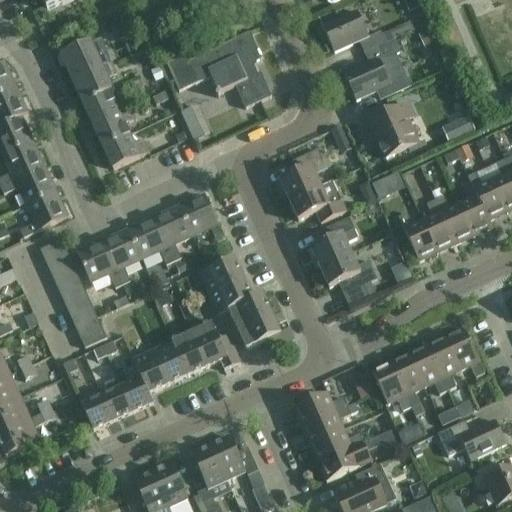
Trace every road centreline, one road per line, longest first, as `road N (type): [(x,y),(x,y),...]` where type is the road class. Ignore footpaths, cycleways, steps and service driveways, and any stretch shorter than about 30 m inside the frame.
road 1 (residential): [(0,34),(27,58),(92,217),(102,221),(234,160)]
road 2 (residential): [(6,510),(253,398)]
road 3 (residential): [(328,362),(234,160)]
road 4 (residential): [(234,160),(301,128),(317,104),(274,0)]
road 5 (residential): [(328,362),(475,278)]
road 6 (residential): [(253,398),(305,511)]
